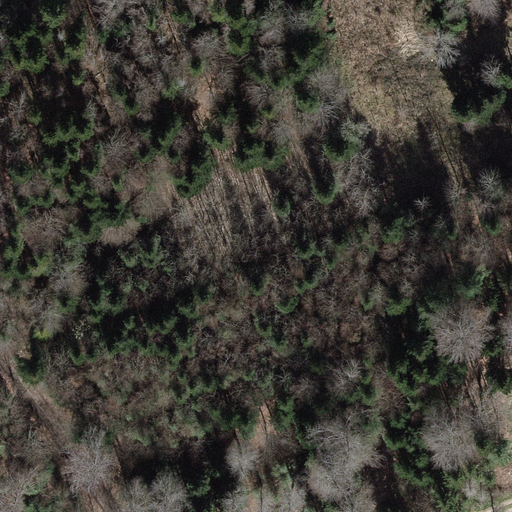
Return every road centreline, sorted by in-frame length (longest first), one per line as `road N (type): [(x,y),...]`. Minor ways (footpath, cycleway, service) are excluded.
road 1 (track): [(511,118),(0,326)]
road 2 (track): [(0,352),(111,511)]
